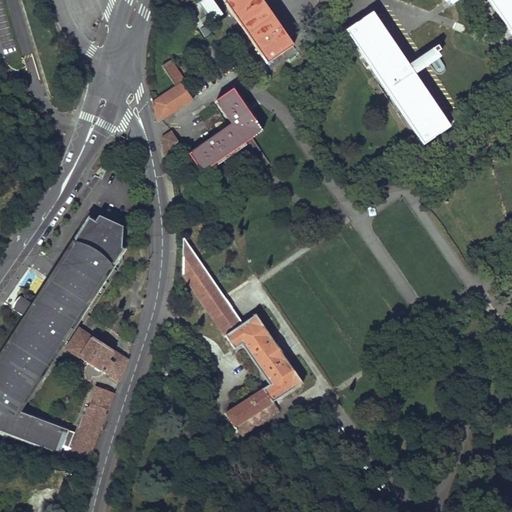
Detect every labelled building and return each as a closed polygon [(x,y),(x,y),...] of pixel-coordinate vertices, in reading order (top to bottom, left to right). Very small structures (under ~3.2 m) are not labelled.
[(254,0),(220,0),(264,66),(289,50),(254,0)] [(511,0),(488,0),(511,34),(511,0)] [(196,9),(210,29),(220,23),(207,2),(196,9)] [(371,17),(344,34),(418,146),(445,129),(371,17)] [(151,103),(157,124),(193,102),(182,84),(185,82),(171,60),(161,67),(175,88),(151,103)] [(231,126),(189,157),(201,175),(218,164),(249,140),(260,132),(233,90),(215,104),(231,126)] [(161,139),(166,161),(184,154),(171,132),(161,139)] [(96,225),(86,218),(42,286),(29,304),(25,311),(28,313),(21,324),(0,355),(0,436),(59,453),(62,443),(66,429),(14,415),(121,253),(118,251),(120,234),(96,225)] [(239,325),(183,238),(182,275),(231,351),(238,346),(265,386),(220,415),(236,440),(275,415),(268,406),(298,387),(252,317),(239,325)] [(29,304),(42,286),(27,276),(15,294),(29,304)] [(28,313),(25,311),(14,303),(7,314),(21,324),(28,313)] [(125,361),(76,330),(68,355),(117,386),(125,361)] [(97,385),(73,451),(89,457),(113,391),(97,385)] [(66,445),(70,430),(66,429),(62,443),(66,445)]
